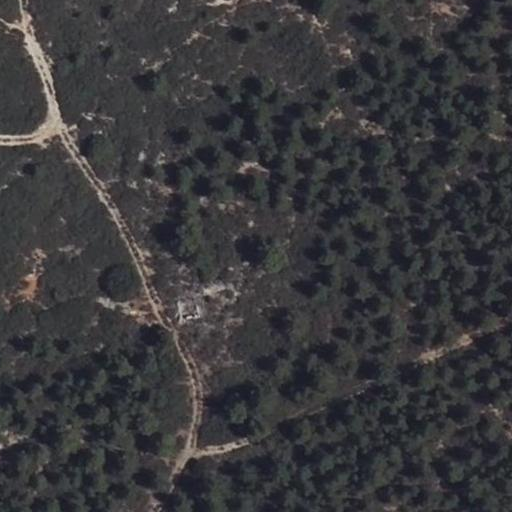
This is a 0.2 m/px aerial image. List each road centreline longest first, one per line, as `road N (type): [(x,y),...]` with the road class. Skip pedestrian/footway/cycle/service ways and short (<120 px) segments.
road 1 (track): [(152,511),(191,447),(196,375),(129,240),(52,126)]
road 2 (track): [(0,135),(52,126),(40,67),(17,25)]
